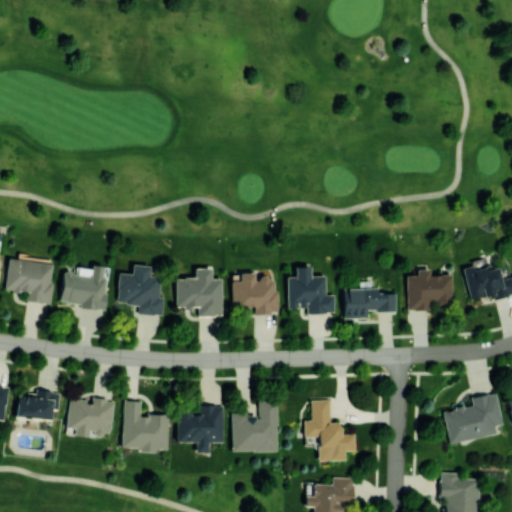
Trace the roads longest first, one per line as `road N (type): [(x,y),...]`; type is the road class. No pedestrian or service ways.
road 1 (residential): [(0,340),(174,360),(401,354)]
road 2 (residential): [(401,354),(394,511)]
